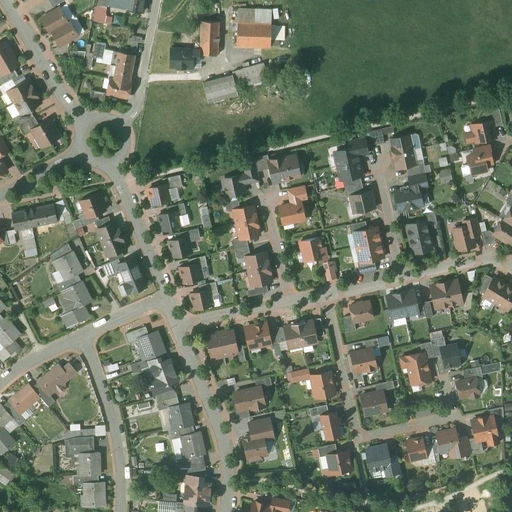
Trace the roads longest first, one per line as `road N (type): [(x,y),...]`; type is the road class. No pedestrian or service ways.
road 1 (residential): [(324,296),(356,437),(451,416),(443,377)]
road 2 (residential): [(182,326),(225,450),(225,511)]
road 3 (residential): [(82,337),(121,456),(120,511)]
road 4 (residential): [(113,149),(167,296)]
road 5 (residential): [(157,0),(137,101),(116,129)]
road 6 (residential): [(18,17),(67,100),(94,125)]
